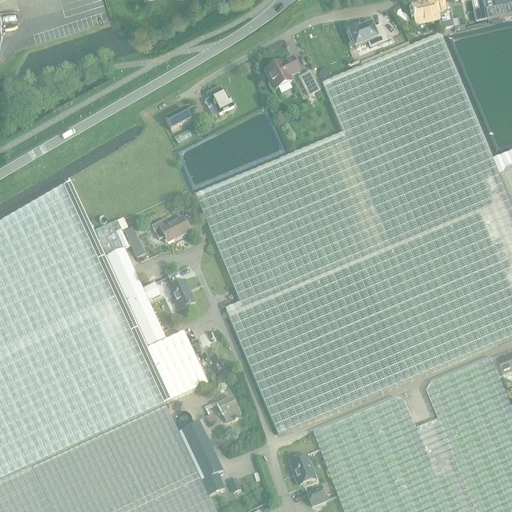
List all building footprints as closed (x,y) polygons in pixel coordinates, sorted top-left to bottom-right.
[(419,4),(411,6),(415,26),(438,21),(441,31),(454,28),(452,19),(447,0),(424,0),(419,1),(419,4)] [(470,0),(471,0),(471,1),(476,23),(488,21),(482,0),(470,0)] [(511,9),(509,0),(482,0),(488,21),(511,14),(511,9)] [(358,29),(348,33),(355,49),(367,44),(369,49),(388,42),(381,26),(373,29),(372,25),(359,30),(358,29)] [(511,210),(498,177),(511,171),(511,152),(492,160),(440,36),(321,84),(342,134),(194,195),(240,304),(225,310),(276,436),(511,338),(511,210)] [(288,78),(299,72),(292,60),(277,68),(276,66),(276,65),(266,70),(275,90),(290,82),(288,78)] [(298,78),(308,98),(320,91),(310,72),(298,78)] [(213,106),(218,116),(233,108),(234,105),(232,102),(229,101),(228,101),(224,92),(222,93),(219,87),(205,94),(208,100),(204,102),(207,109),(213,106)] [(170,132),(190,121),(184,110),(164,120),(170,132)] [(188,132),(175,139),(178,145),(191,138),(188,132)] [(511,171),(498,177),(511,210),(511,171)] [(70,184),(0,224),(0,481),(172,402),(106,259),(124,250),(129,248),(122,233),(121,232),(117,222),(93,233),(70,184)] [(123,219),(117,222),(121,232),(128,229),(123,219)] [(167,244),(189,233),(181,219),(166,226),(164,221),(151,227),(158,241),(163,238),(164,239),(163,239),(164,241),(165,241),(167,244)] [(140,245),(131,249),(136,259),(145,255),(140,245)] [(124,250),(106,259),(172,402),(198,390),(207,386),(183,334),(166,342),(162,333),(145,296),(142,289),(137,278),(131,267),(124,250)] [(178,310),(194,303),(184,282),(168,289),(178,310)] [(155,283),(142,289),(145,296),(158,290),(155,283)] [(511,354),(496,361),(502,376),(511,372),(511,354)] [(393,398),(312,433),(342,511),(511,511),(511,410),(490,359),(449,375),(430,383),(425,392),(432,408),(438,422),(430,425),(415,431),(403,401),(393,398)] [(227,425),(241,419),(232,399),(217,407),(222,417),(223,417),(227,425)] [(215,511),(209,497),(178,433),(166,407),(0,483),(0,511),(215,511)] [(198,423),(178,433),(209,497),(223,491),(216,475),(222,473),(198,423)] [(299,486),(314,480),(305,456),(288,462),(293,474),(294,473),(299,486)] [(232,494),(240,490),(235,479),(227,482),(232,494)] [(305,492),(308,500),(323,494),(320,486),(305,492)] [(326,501),(323,494),(308,500),(311,507),(326,501)]
